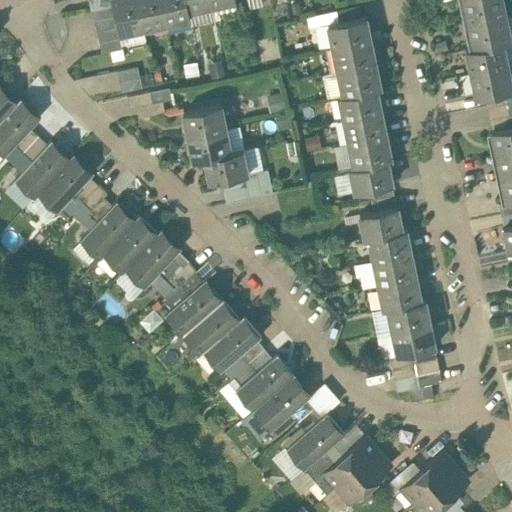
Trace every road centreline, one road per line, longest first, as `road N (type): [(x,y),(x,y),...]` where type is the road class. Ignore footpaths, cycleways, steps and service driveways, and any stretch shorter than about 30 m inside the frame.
road 1 (residential): [(491,411),(443,418),(383,404),(318,344),(229,240),(59,85),(22,0)]
road 2 (residential): [(491,411),(406,0)]
